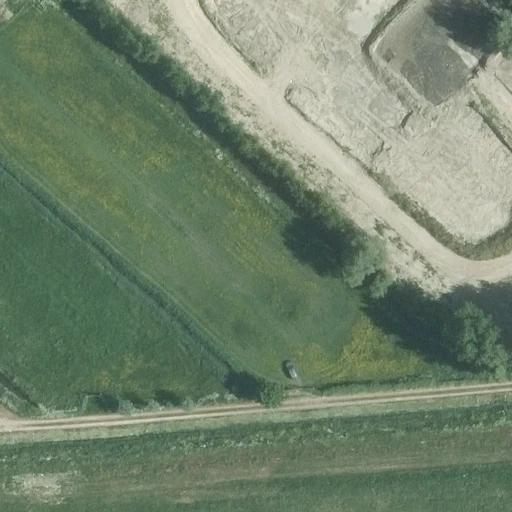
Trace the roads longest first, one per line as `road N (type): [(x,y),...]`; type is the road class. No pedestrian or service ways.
road 1 (track): [(511,386),(0,437)]
road 2 (track): [(0,57),(239,291),(279,346),(299,407)]
